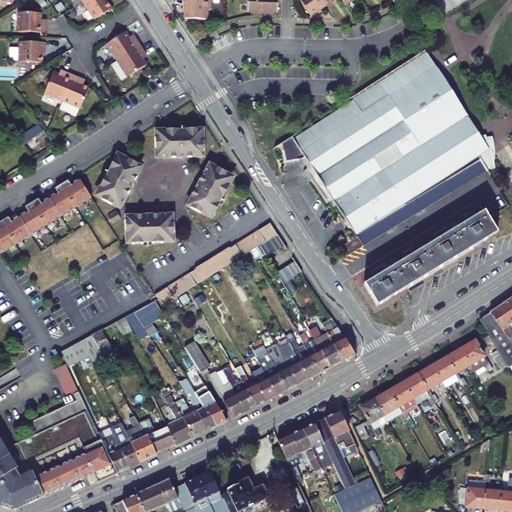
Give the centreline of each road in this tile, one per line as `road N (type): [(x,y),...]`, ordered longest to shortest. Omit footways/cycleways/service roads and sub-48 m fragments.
road 1 (secondary): [(66,511),(271,419),(384,356)]
road 2 (tertiary): [(384,356),(194,77)]
road 3 (residential): [(194,77),(0,201)]
road 4 (secondary): [(384,356),(511,278)]
